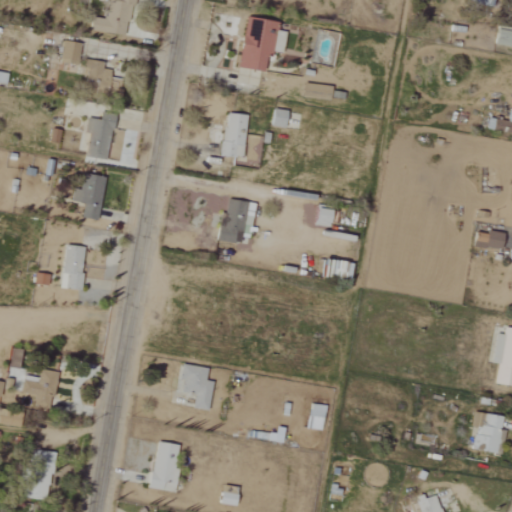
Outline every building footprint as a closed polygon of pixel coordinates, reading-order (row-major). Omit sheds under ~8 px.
[(129,0),(108,0),(104,34),(125,36),(129,0)] [(278,55),(282,32),(274,31),(276,23),(242,18),(233,67),(259,72),(262,53),(278,55)] [(511,37),(511,32),(493,29),(491,44),(510,48),(511,37)] [(56,62),(74,67),(79,45),(61,41),(56,62)] [(105,86),(107,70),(99,69),(100,62),(81,60),(78,82),(105,86)] [(283,112),(269,109),(266,126),(280,128),(283,112)] [(511,119),(511,109),(505,109),(505,120),(484,119),(483,131),(511,132),(511,119)] [(244,116),(223,113),(217,155),(238,158),(244,116)] [(104,160),(109,116),(97,114),(96,120),(83,118),(81,133),(85,133),(82,157),(104,160)] [(78,218),(95,220),(100,176),(77,174),(74,203),(80,203),(78,218)] [(251,203),(224,199),(221,214),(217,213),(212,240),(236,244),(238,233),(246,234),(251,203)] [(500,234),(474,232),(473,247),(499,248),(500,234)] [(77,290),(80,247),(60,245),(57,289),(77,290)] [(511,329),(500,328),(492,384),(511,387),(511,329)] [(209,382),(202,381),(204,369),(179,365),(175,391),(191,394),(189,408),(205,411),(209,382)] [(52,372),(36,370),(35,382),(17,381),(17,383),(8,382),(5,405),(49,409),(52,372)] [(318,431),(321,406),(305,404),(302,429),(318,431)] [(497,454),(501,432),(497,431),(499,417),(479,414),(476,435),(470,435),(468,450),(497,454)] [(174,446),(152,442),(145,488),(169,492),(173,469),(171,469),(174,446)] [(17,497),(43,499),(48,464),(21,461),(17,497)] [(232,495),(216,493),(215,504),(230,506),(232,495)] [(415,511),(437,511),(433,495),(413,502),(415,511)]
